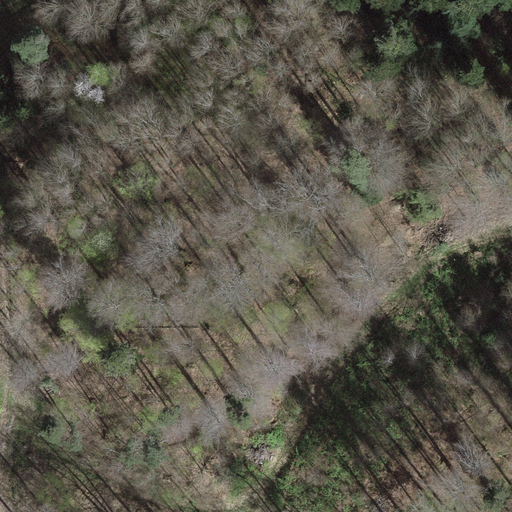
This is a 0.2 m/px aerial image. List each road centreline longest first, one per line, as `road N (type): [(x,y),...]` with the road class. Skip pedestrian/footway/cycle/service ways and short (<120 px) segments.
road 1 (track): [(258,511),(299,429),(360,336),(423,269),(511,232)]
road 2 (track): [(0,288),(18,404),(49,447),(114,482),(254,511)]
